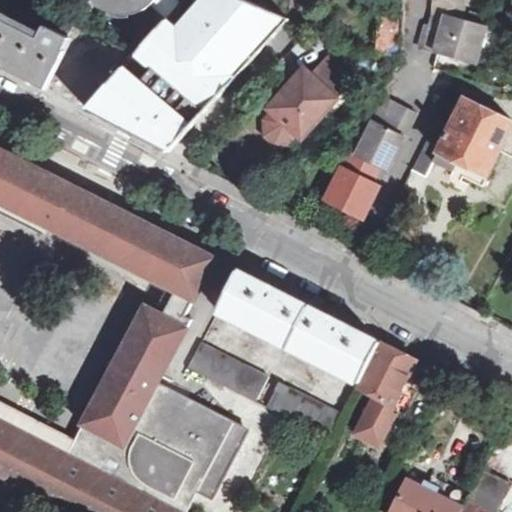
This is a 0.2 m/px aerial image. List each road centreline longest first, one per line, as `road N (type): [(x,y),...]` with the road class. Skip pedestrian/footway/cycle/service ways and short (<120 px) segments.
road 1 (residential): [(0,103),(511,364)]
road 2 (unknown): [(343,278),(422,125),(408,18)]
